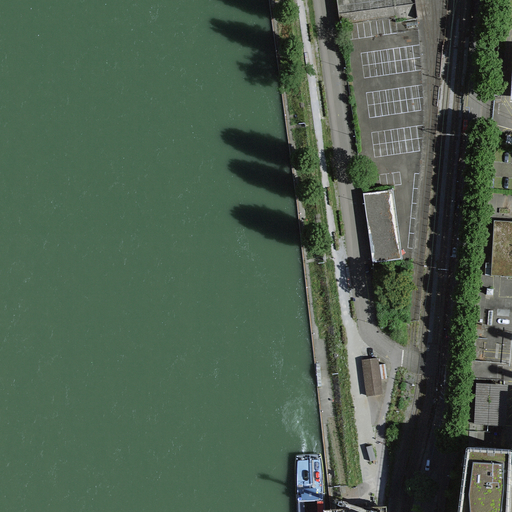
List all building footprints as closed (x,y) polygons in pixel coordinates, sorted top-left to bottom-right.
[(417,15),(396,18),(397,29),(423,27),(422,15),(417,15)] [(394,189),(364,193),(369,228),(373,263),(401,258),(394,189)] [(511,221),(494,220),(492,259),(491,275),(511,276),(511,221)] [(492,259),(483,259),(482,276),(491,275),(492,259)] [(511,325),(511,309),(476,308),(472,358),(508,362),(511,325)] [(362,360),(367,395),(382,393),(377,358),(362,360)] [(507,385),(476,383),(474,424),(486,424),(505,425),(507,385)] [(508,511),(511,449),(511,448),(468,446),(468,447),(467,447),(458,511),(508,511)]
